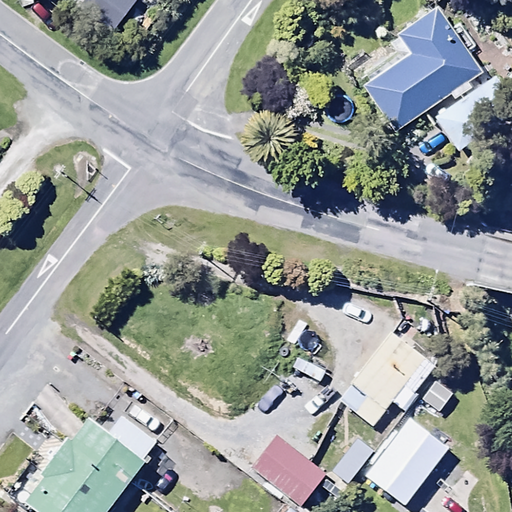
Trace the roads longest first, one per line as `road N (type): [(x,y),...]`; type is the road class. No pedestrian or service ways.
road 1 (residential): [(511,264),(236,185),(147,142)]
road 2 (residential): [(0,340),(147,142)]
road 3 (residential): [(147,142),(0,34)]
road 4 (residential): [(147,142),(251,0)]
